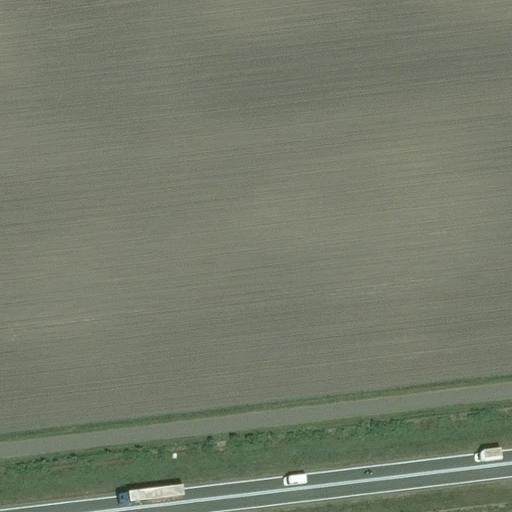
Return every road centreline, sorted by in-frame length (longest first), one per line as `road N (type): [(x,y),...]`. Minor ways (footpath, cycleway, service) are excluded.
road 1 (unclassified): [(511,389),(0,452)]
road 2 (trunk): [(108,511),(511,464)]
